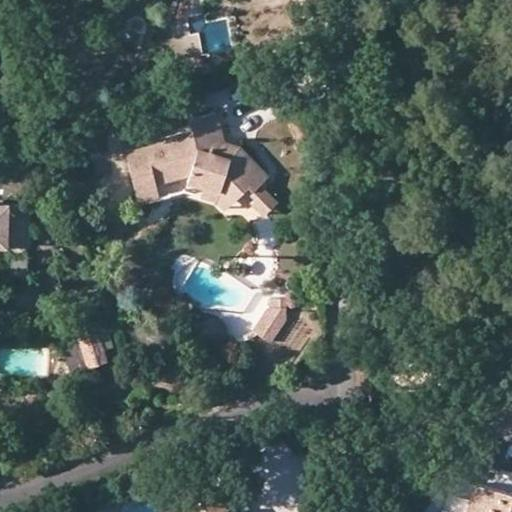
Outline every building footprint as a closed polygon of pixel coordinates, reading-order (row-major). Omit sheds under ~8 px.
[(214,137),(222,136),(212,107),(188,112),(189,124),(163,131),(164,134),(124,145),(136,196),(157,191),(155,176),(186,168),(185,176),(201,181),(218,185),(221,177),(234,193),(244,185),(248,182),(252,186),(258,181),(267,173),(246,147),(238,153),(216,146),(214,137)] [(241,142),(222,136),(214,137),(216,146),(238,153),(246,147),(241,142)] [(218,185),(201,181),(198,189),(213,194),(221,203),(234,193),(221,177),(218,185)] [(273,200),(258,181),(252,186),(248,182),(244,185),(253,194),(249,198),(260,211),(273,200)] [(25,202),(0,201),(0,243),(23,244),(25,202)] [(28,256),(10,256),(9,275),(28,277),(28,256)] [(255,317),(269,323),(272,313),(258,309),(255,317)] [(256,349),(269,323),(255,317),(242,339),(256,349)] [(96,331),(79,337),(89,369),(106,362),(96,331)] [(502,431),(511,414),(511,394),(499,385),(480,415),(502,431)] [(174,471),(164,477),(169,486),(179,479),(174,471)] [(218,479),(199,495),(213,511),(218,507),(218,508),(232,496),(218,479)] [(511,511),(511,491),(477,481),(473,486),(466,511),(511,511)] [(221,511),(218,508),(218,507),(213,511),(199,495),(179,511),(221,511)]
